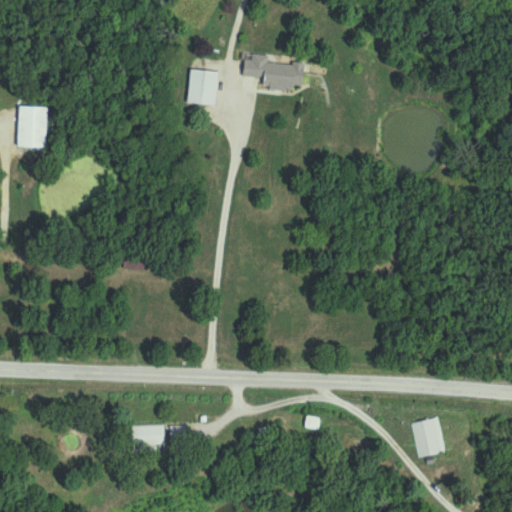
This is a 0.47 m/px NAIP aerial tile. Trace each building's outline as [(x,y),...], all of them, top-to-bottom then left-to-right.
[(304,65),(270,63),(271,55),(244,54),(243,78),(264,79),(264,90),(303,91),(304,65)] [(188,105),(216,107),(219,73),(191,71),(188,105)] [(47,149),(47,109),(19,109),(19,149),(47,149)] [(144,271),(146,264),(124,261),(124,269),(144,271)] [(306,429),(319,431),(320,419),(307,417),(306,429)] [(441,455),(435,419),(413,423),(419,459),(441,455)] [(159,453),(159,447),(165,447),(165,426),(132,426),(132,453),(159,453)]
